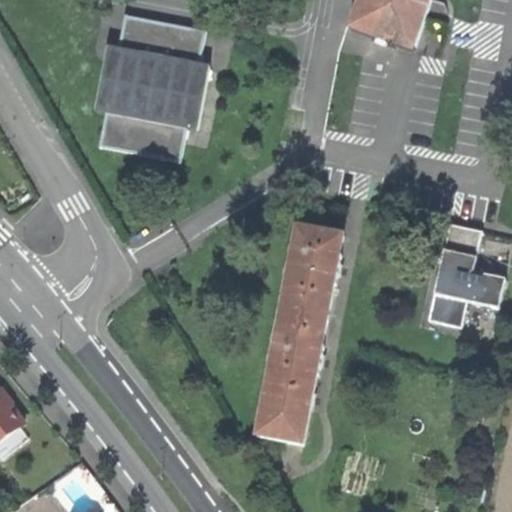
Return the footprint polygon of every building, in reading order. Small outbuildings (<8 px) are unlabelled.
[(361,0),(351,30),(413,51),(432,0),(431,0),(361,0)] [(181,163),(187,128),(198,130),(210,71),(199,68),(205,34),(127,19),(120,54),(109,52),(98,111),(108,113),(101,148),(181,163)] [(484,234),(450,227),(430,325),(468,333),(473,307),(503,313),(509,280),(476,274),(484,234)] [(343,238),(299,230),(259,438),(302,446),(316,375),(319,376),(324,349),(321,349),(333,285),(336,285),(341,258),(339,258),(343,238)] [(3,388),(0,389),(0,396),(7,407),(10,405),(14,402),(3,388)] [(10,405),(7,407),(0,396),(0,454),(19,440),(13,431),(23,423),(10,405)]
